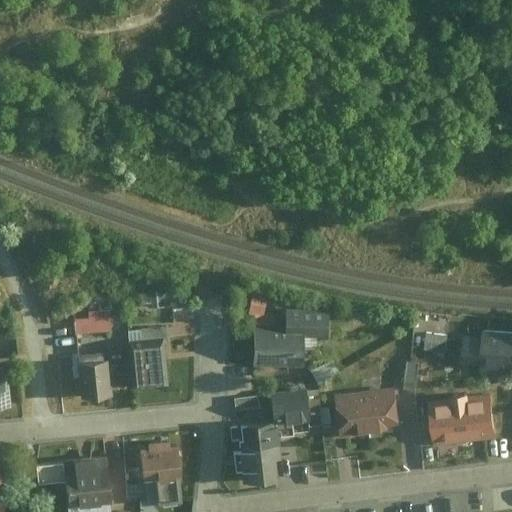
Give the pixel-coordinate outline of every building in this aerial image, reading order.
[(263,306),(268,290),(255,286),(250,303),(263,306)] [(263,312),(263,306),(250,303),(248,314),(253,314),(253,323),(273,323),(273,312),(263,312)] [(178,331),(197,332),(198,304),(179,304),(178,331)] [(330,336),(330,306),(284,306),(284,323),(284,336),(299,336),(330,336)] [(92,316),(78,317),(79,332),(93,331),(116,330),(114,312),(114,308),(91,310),(92,316)] [(133,310),(114,312),(116,330),(93,331),(94,342),(107,340),(108,351),(117,351),(118,357),(133,356),(131,340),(167,337),(166,325),(135,328),(133,310)] [(416,314),(412,344),(427,345),(430,316),(416,314)] [(449,318),(430,316),(427,345),(446,348),(449,318)] [(299,336),(284,336),(284,323),(273,323),(253,323),(253,364),(298,364),(299,336)] [(511,361),(511,329),(484,328),(483,339),(481,363),(481,368),(498,369),(499,361),(511,361)] [(131,340),(133,356),(134,376),(135,385),(170,382),(167,337),(131,340)] [(463,362),(481,363),(483,339),(464,338),(463,362)] [(118,357),(79,360),(82,396),(120,393),(119,377),(134,376),(133,356),(118,357)] [(318,382),(338,372),(332,358),(311,368),(318,382)] [(406,359),(403,383),(416,385),(419,361),(406,359)] [(0,404),(11,403),(6,363),(0,364),(0,404)] [(400,427),(395,385),(332,392),(338,435),(400,427)] [(433,442),(495,435),(489,391),(427,399),(433,442)] [(235,408),(259,406),(258,393),(234,395),(235,408)] [(314,417),(312,393),(276,396),(278,420),(314,417)] [(245,467),(246,479),(275,475),(272,455),(279,454),(274,420),(243,424),(247,448),(233,449),(236,468),(245,467)] [(148,501),(181,498),(176,444),(131,448),(134,477),(146,476),(148,501)] [(117,511),(113,454),(64,457),(67,504),(72,503),(73,511),(117,511)] [(61,459),(33,462),(35,481),(63,479),(61,459)]
